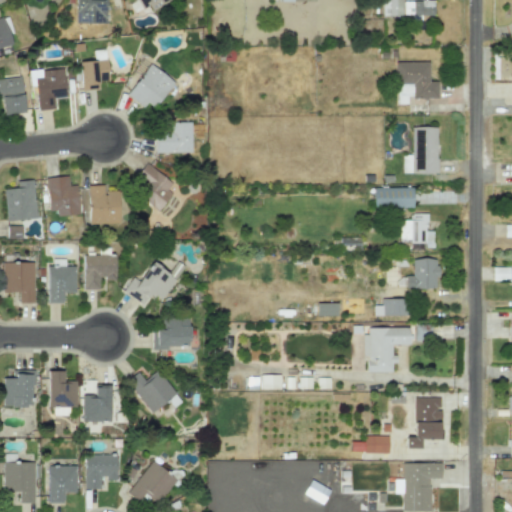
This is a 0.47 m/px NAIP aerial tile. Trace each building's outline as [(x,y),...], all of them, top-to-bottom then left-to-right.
[(104,0),(74,0),(74,23),(104,24),(104,0)] [(169,0),(168,0),(134,0),(139,9),(148,5),(150,10),(169,0)] [(382,0),(382,16),(420,17),(420,15),(432,15),(432,0),(430,0),(382,0)] [(79,90),(97,89),(96,81),(106,80),(105,60),(78,61),(79,90)] [(436,98),(436,81),(428,81),(428,62),(395,62),(395,104),(405,104),(405,98),(436,98)] [(152,107),(172,82),(148,64),(125,94),(141,107),(145,102),(152,107)] [(64,97),(62,68),(40,69),(40,77),(33,78),(35,110),(53,109),(52,98),(64,97)] [(0,78),(0,101),(1,114),(23,112),(19,77),(0,78)] [(190,152),(189,122),(166,122),(166,130),(153,131),(153,152),(190,152)] [(410,155),(401,155),(401,173),(436,173),(435,127),(410,127),(410,155)] [(174,185),(144,163),(127,186),(157,208),(174,185)] [(46,211),(55,210),(55,216),(77,215),(76,185),(67,185),(67,176),(45,177),(46,211)] [(4,220),(34,218),(32,180),(16,181),(16,188),(2,189),(4,220)] [(117,223),(116,191),(102,191),(102,185),(86,185),(87,224),(117,223)] [(411,207),(410,187),(371,188),(372,208),(411,207)] [(425,214),(410,214),(410,221),(398,221),(398,242),(424,243),(424,247),(432,247),(432,231),(425,231),(425,214)] [(19,226),(6,225),(6,238),(19,238),(19,226)] [(82,289),(98,289),(97,279),(114,279),(114,254),(81,255),(82,289)] [(404,288),(435,288),(435,258),(411,258),(411,276),(403,276),(404,288)] [(32,262),(0,262),(1,293),(17,292),(17,303),(32,303),(32,262)] [(137,281),(131,277),(121,291),(141,304),(149,292),(160,299),(174,278),(150,262),(137,281)] [(372,315),(399,315),(399,299),(379,298),(379,305),(372,305),(372,315)] [(315,303),(316,316),(336,315),(336,302),(315,303)] [(150,349),(165,349),(165,345),(187,345),(187,318),(162,318),(162,329),(151,329),(150,349)] [(413,340),(429,340),(428,324),(413,324),(413,340)] [(363,328),(364,371),(390,371),(390,363),(395,363),(395,355),(390,355),(390,344),(407,344),(407,327),(363,328)] [(1,406),(30,406),(29,370),(11,370),(11,377),(0,378),(1,406)] [(74,380),(61,380),(61,371),(46,370),(45,407),(51,408),(51,415),(66,415),(66,406),(73,406),(74,380)] [(172,407),(180,401),(156,370),(143,380),(137,374),(125,383),(148,413),(166,400),(172,407)] [(278,389),(278,375),(258,375),(258,389),(278,389)] [(79,395),(80,421),(108,420),(107,384),(93,385),(93,394),(79,395)] [(412,437),(403,437),(403,448),(418,448),(419,439),(438,439),(439,397),(413,397),(412,437)] [(386,452),(386,436),(363,435),(363,452),(386,452)] [(82,488),(98,488),(98,479),(114,478),(114,454),(82,454),(82,488)] [(1,460),(1,494),(17,494),(17,502),(32,503),(33,477),(37,477),(37,463),(14,462),(14,460),(1,460)] [(156,503),(174,479),(149,461),(125,493),(136,501),(142,493),(156,503)] [(439,462),(400,463),(401,511),(428,511),(428,478),(439,478),(439,462)] [(74,465),(45,466),(45,502),(61,502),(61,492),(74,492),(74,465)]
